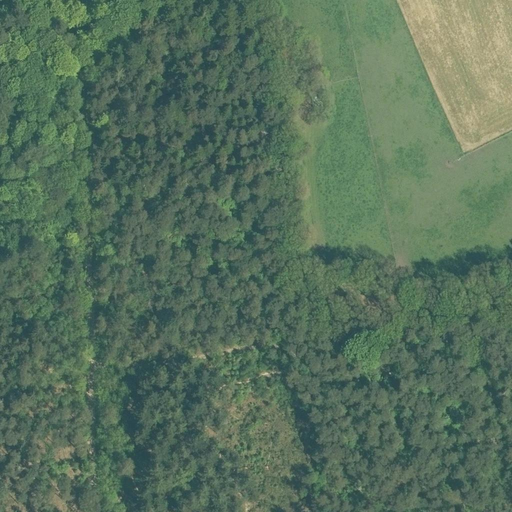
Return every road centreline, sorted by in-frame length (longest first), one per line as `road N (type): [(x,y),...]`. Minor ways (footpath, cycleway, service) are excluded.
road 1 (track): [(85,126),(94,511)]
road 2 (track): [(90,0),(85,126)]
